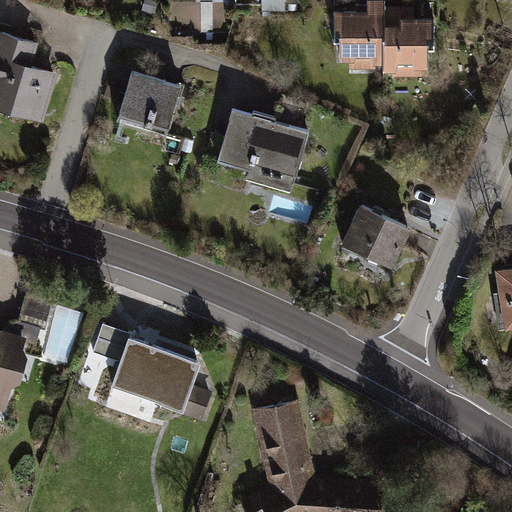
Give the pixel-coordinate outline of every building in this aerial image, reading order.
[(381,9),(383,78),(434,76),(431,7),(381,9)] [(333,10),(334,78),(383,78),(381,9),(333,10)] [(61,48),(0,34),(0,119),(42,129),(61,48)] [(129,71),(111,124),(175,144),(193,92),(129,71)] [(311,131),(233,112),(220,165),(253,173),(250,187),(295,197),(311,131)] [(392,274),(408,243),(354,214),(338,245),(392,274)] [(498,334),(511,332),(511,274),(490,278),(498,334)] [(50,322),(56,299),(32,292),(25,316),(50,322)] [(62,299),(57,323),(82,329),(88,305),(62,299)] [(35,343),(0,331),(0,412),(12,417),(35,343)] [(129,346),(113,393),(193,420),(209,372),(129,346)] [(310,413),(257,414),(276,511),(359,511),(362,491),(326,483),(310,413)]
